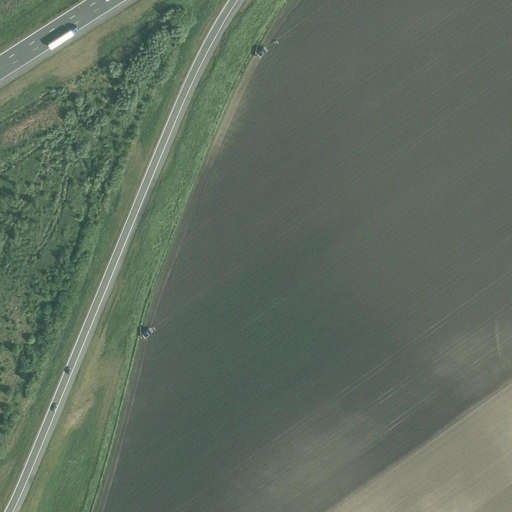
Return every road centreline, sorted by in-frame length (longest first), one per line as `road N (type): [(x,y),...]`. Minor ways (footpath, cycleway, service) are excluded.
road 1 (motorway): [(10,511),(200,60),(238,0)]
road 2 (motorway): [(0,68),(108,0)]
